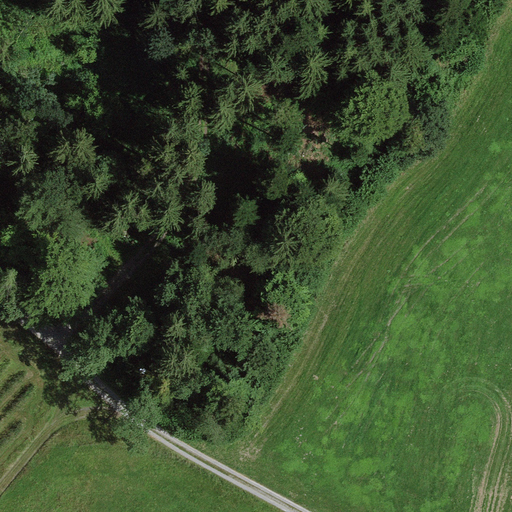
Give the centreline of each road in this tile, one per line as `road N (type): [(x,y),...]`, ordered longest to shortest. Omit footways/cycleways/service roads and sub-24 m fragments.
road 1 (track): [(290,511),(196,458),(0,296)]
road 2 (track): [(0,492),(45,439),(77,417),(108,411),(143,418)]
